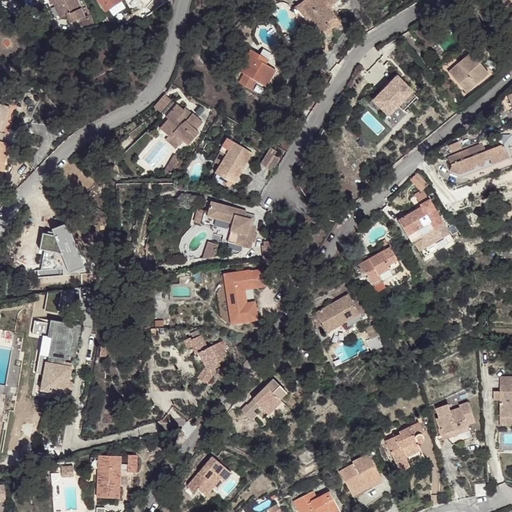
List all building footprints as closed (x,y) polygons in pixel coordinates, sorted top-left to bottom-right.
[(52,0),(60,18),(66,16),(70,23),(80,19),(85,17),(77,0),(52,0)] [(122,0),(98,0),(106,11),(122,0)] [(327,3),(330,1),(329,0),(305,0),(295,7),(319,35),(339,20),(329,6),(328,7),(326,4),(327,3)] [(485,0),(467,0),(475,13),(488,5),(485,0)] [(80,19),(83,30),(94,25),(90,14),(85,17),(80,19)] [(341,24),(339,20),(324,31),(327,34),(341,24)] [(471,53),(448,72),(466,93),(489,74),(479,62),(485,57),(487,59),(491,56),(479,42),(471,53)] [(243,74),(238,83),(247,88),(252,79),(248,77),(251,73),(258,78),(256,81),(266,87),(276,70),(257,60),(260,55),(250,49),(238,71),(243,74)] [(260,55),(257,60),(266,64),(268,60),(260,55)] [(238,71),(233,80),(238,83),(243,74),(238,71)] [(251,90),(256,81),(258,78),(251,73),(248,77),(252,79),(247,88),(251,90)] [(397,77),(374,101),(388,115),(397,106),(405,113),(418,98),(397,77)] [(0,141),(1,142),(4,134),(1,133),(0,132),(0,128),(3,121),(5,122),(10,107),(0,103),(0,141)] [(187,119),(182,114),(184,112),(184,110),(183,109),(177,104),(166,117),(168,119),(159,129),(168,136),(169,137),(171,137),(174,134),(182,141),(188,146),(199,133),(196,130),(202,123),(191,114),(187,119)] [(184,108),(183,109),(184,110),(184,112),(182,114),(187,119),(191,114),(184,108)] [(511,130),(511,129),(491,137),(493,141),(494,143),(511,135),(511,130)] [(168,136),(166,139),(176,148),(182,141),(174,134),(171,137),(169,137),(168,136)] [(220,165),(215,174),(223,178),(229,182),(234,173),(238,176),(252,152),(226,138),(219,150),(221,151),(226,154),(220,165)] [(0,167),(1,165),(3,166),(10,146),(8,144),(1,142),(0,141),(0,167)] [(458,142),(448,145),(451,152),(461,149),(458,142)] [(449,170),(459,174),(474,168),(474,170),(478,169),(480,169),(481,167),(509,157),(505,147),(501,145),(485,151),(482,144),(448,157),(451,166),(449,170)] [(275,152),(270,149),(261,164),(271,171),(279,159),(273,156),(275,152)] [(226,154),(221,151),(215,162),(220,165),(226,154)] [(174,155),(163,173),(165,174),(169,174),(171,175),(180,159),(174,155)] [(238,176),(234,173),(229,182),(233,184),(238,176)] [(417,174),(411,180),(420,190),(426,184),(417,174)] [(423,189),(414,195),(420,205),(429,199),(423,189)] [(398,220),(407,235),(430,222),(434,229),(443,224),(429,199),(420,205),(421,207),(398,220)] [(210,212),(208,211),(198,209),(195,222),(217,228),(223,235),(222,240),(251,247),(252,242),(254,243),(257,234),(254,234),(256,227),(251,226),(247,225),(244,219),(245,215),(246,211),(213,202),(210,212)] [(245,215),(244,219),(247,225),(251,226),(254,218),(245,215)] [(453,241),(443,224),(434,229),(430,222),(407,235),(411,242),(413,241),(423,258),(453,241)] [(448,228),(452,235),(458,231),(453,224),(448,228)] [(385,239),(377,244),(382,251),(390,247),(385,239)] [(264,246),(261,246),(262,259),(273,259),(272,241),(264,242),(264,246)] [(218,245),(208,242),(203,258),(209,258),(214,254),(218,245)] [(382,251),(358,265),(363,274),(365,272),(372,284),(380,279),(378,275),(388,269),(389,270),(399,265),(395,258),(396,257),(390,247),(382,251)] [(375,294),(386,288),(382,281),(401,270),(399,265),(389,270),(388,269),(378,275),(380,279),(372,284),(365,272),(363,274),(375,294)] [(244,289),(244,286),(252,285),(251,281),(264,279),(263,269),(250,271),(250,270),(224,274),(231,324),(257,320),(255,302),(246,303),(244,289)] [(131,271),(118,271),(118,281),(131,280),(131,271)] [(252,285),(244,286),(244,289),(265,286),(264,279),(251,281),(252,285)] [(348,294),(316,313),(327,332),(345,322),(349,319),(352,324),(362,318),(360,315),(366,312),(361,304),(356,307),(352,302),(348,294)] [(447,315),(440,319),(444,327),(451,323),(447,315)] [(37,321),(35,335),(42,336),(36,373),(43,374),(40,390),(67,394),(67,391),(69,381),(72,363),(64,362),(65,354),(73,356),(78,328),(37,321)] [(374,326),(365,330),(370,339),(379,335),(374,326)] [(190,331),(193,339),(191,340),(190,338),(184,340),(188,348),(192,346),(196,354),(199,352),(206,367),(197,378),(206,384),(216,372),(214,368),(219,366),(218,363),(224,360),(222,358),(227,356),(220,342),(207,348),(201,335),(197,328),(190,331)] [(370,339),(366,341),(371,351),(382,346),(379,340),(381,339),(379,335),(370,339)] [(108,347),(101,346),(100,356),(107,357),(108,347)] [(511,376),(500,377),(500,391),(494,391),(494,400),(500,400),(500,416),(511,416),(511,376)] [(273,379),(258,393),(264,400),(258,405),(267,415),(281,401),(279,399),(273,392),(280,385),(273,379)] [(280,385),(273,392),(279,399),(286,392),(280,385)] [(252,399),(258,405),(264,400),(258,393),(252,399)] [(281,401),(267,415),(273,420),(287,407),(281,401)] [(448,405),(437,409),(440,418),(437,419),(441,429),(440,429),(444,440),(447,439),(453,445),(472,438),(467,425),(476,422),(469,403),(460,406),(461,408),(450,412),(448,405)] [(241,410),(251,420),(256,414),(247,405),(241,410)] [(500,425),(511,425),(511,416),(500,416),(500,425)] [(400,434),(385,442),(399,471),(425,459),(417,442),(418,443),(419,443),(421,443),(421,442),(422,442),(423,441),(423,440),(424,439),(424,437),(423,436),(422,435),(421,434),(420,434),(424,432),(419,422),(399,432),(400,434)] [(382,481),(368,454),(352,462),(354,465),(339,472),(353,498),(363,493),(362,491),(382,481)] [(128,455),(128,465),(128,472),(136,472),(137,455),(128,455)] [(121,456),(99,456),(97,497),(119,498),(120,472),(121,464),(121,456)] [(203,493),(218,476),(224,481),(231,472),(212,457),(187,487),(195,493),(198,489),(203,493)] [(73,466),(62,467),(62,477),(73,476),(73,466)] [(51,474),(53,511),(61,511),(59,473),(52,473),(51,474)] [(217,490),(224,481),(218,476),(203,493),(206,496),(213,487),(217,490)] [(485,484),(476,485),(477,496),(486,495),(485,484)] [(340,511),(337,506),(330,491),(316,499),(312,491),(293,501),(299,511),(340,511)]
